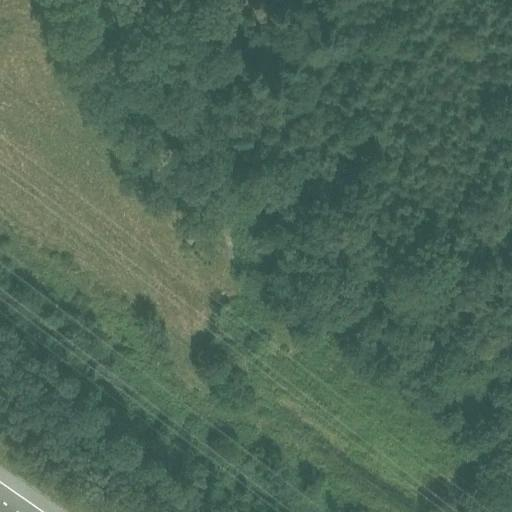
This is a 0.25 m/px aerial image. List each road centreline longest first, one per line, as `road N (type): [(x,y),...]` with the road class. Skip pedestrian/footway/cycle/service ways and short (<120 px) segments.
road 1 (track): [(239,310),(205,128),(149,0)]
road 2 (track): [(205,128),(263,122),(315,80),(381,0)]
